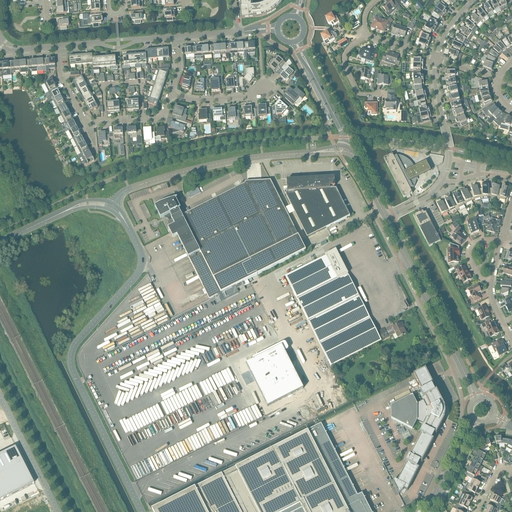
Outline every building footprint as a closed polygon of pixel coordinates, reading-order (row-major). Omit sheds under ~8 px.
[(241,19),(256,17),(262,17),(264,16),(267,15),(269,14),(272,12),(275,10),(277,8),(280,6),(280,5),(283,2),(283,0),(269,0),(268,1),(267,2),(265,3),(261,5),(259,6),(256,6),(251,7),(251,3),(251,0),(239,0),(240,4),(241,4),(241,7),(240,7),(241,19)] [(389,0),(388,0),(381,6),(387,12),(385,13),(388,17),(391,14),(397,9),(400,7),(399,6),(395,1),(392,3),(390,1),(389,0)] [(487,4),(493,12),(495,11),(496,13),(501,11),(499,8),(494,0),(491,2),(492,3),(490,4),(491,5),(489,6),(487,4)] [(494,0),(499,8),(501,11),(508,8),(507,5),(504,0),(498,0),(499,0),(496,2),(494,0)] [(419,1),(416,3),(422,10),(424,7),(419,1)] [(442,3),(436,10),(444,15),(447,12),(446,12),(446,10),(447,8),(442,3)] [(480,9),(486,17),(488,19),(495,15),(493,12),(487,4),(484,7),(485,8),(483,8),(484,9),(482,11),(480,9)] [(173,21),(173,20),(173,18),(175,18),(175,12),(176,12),(176,9),(163,10),(163,13),(164,13),(165,19),(167,18),(167,22),(173,21)] [(474,15),(473,15),(481,22),(483,24),(486,22),(489,19),(488,19),(486,17),(480,9),(477,12),(478,13),(477,14),(478,15),(475,16),(474,15)] [(436,10),(431,17),(438,21),(439,18),(440,19),(441,18),(442,19),(444,15),(436,10)] [(141,24),(141,23),(140,21),(142,20),(142,15),(143,15),(143,11),(130,12),(130,16),(132,16),(132,21),(135,21),(135,24),(141,24)] [(92,24),(93,27),(93,28),(99,27),(99,26),(98,24),(101,24),(100,18),(102,18),(101,15),(89,16),(89,14),(82,14),(83,20),(88,19),(88,25),(92,24)] [(334,14),(332,15),(326,19),(329,25),(331,24),(332,27),(339,23),(334,14)] [(468,21),(467,21),(475,27),(481,22),(473,15),(474,15),(471,18),(472,19),(471,20),(472,20),(470,22),(468,21)] [(66,30),(66,29),(66,27),(68,26),(68,21),(69,21),(69,17),(56,18),(56,22),(57,22),(58,27),(60,27),(60,30),(66,30)] [(431,17),(427,24),(436,29),(438,25),(437,25),(437,24),(436,23),(438,21),(431,17)] [(391,23),(388,20),(387,22),(375,18),(372,28),(384,32),(385,29),(389,30),(391,24),(391,23)] [(412,30),(416,22),(412,18),(407,28),(412,30)] [(462,28),(470,33),(473,35),(474,33),(478,29),(475,27),(467,21),(468,21),(465,24),(466,25),(465,26),(466,27),(464,29),(462,28)] [(427,24),(423,32),(430,35),(431,32),(432,33),(433,32),(434,32),(436,29),(427,24)] [(395,36),(397,36),(399,37),(400,36),(404,37),(407,29),(394,25),(391,34),(392,34),(392,35),(395,36)] [(457,35),(466,40),(467,38),(470,39),(473,35),(470,33),(462,28),(460,31),(461,32),(460,33),(461,34),(460,36),(457,35)] [(423,32),(420,40),(429,43),(431,39),(430,39),(430,38),(429,37),(430,35),(423,32)] [(321,36),(324,42),(326,45),(337,38),(337,37),(336,36),(336,35),(335,35),(335,34),(334,34),(332,35),(331,33),(328,35),(327,33),(321,36)] [(453,42),(462,46),(463,44),(466,46),(469,41),(466,40),(457,35),(456,38),(457,39),(456,40),(457,41),(455,43),(453,42)] [(504,37),(498,40),(499,42),(506,50),(510,47),(505,40),(504,37)] [(251,43),(246,43),(247,54),(250,54),(255,53),(255,50),(254,40),(251,40),(251,43)] [(428,47),(429,43),(420,40),(417,48),(424,50),(425,47),(426,48),(427,46),(428,47)] [(233,44),(228,45),(229,54),(232,54),(238,53),(237,41),(233,42),(233,44)] [(240,41),(237,41),(238,53),(243,53),(244,63),(247,62),(247,54),(246,43),(241,44),(240,41)] [(223,42),(219,43),(220,55),(226,54),(226,59),(229,59),(229,54),(228,45),(223,45),(223,42)] [(450,50),(459,53),(460,51),(463,53),(465,48),(462,46),(453,42),(452,46),(453,47),(452,48),(453,48),(452,51),(450,50)] [(499,42),(494,46),(495,47),(502,53),(506,50),(499,42)] [(216,46),(211,46),(211,53),(214,53),(214,55),(220,55),(219,43),(216,43),(216,46)] [(199,47),(194,48),(194,54),(195,60),(203,60),(203,56),(202,44),(198,44),(199,47)] [(206,44),(202,44),(203,56),(212,55),(211,53),(211,46),(206,47),(206,44)] [(188,45),(184,45),(185,55),(194,55),(194,57),(194,48),(188,48),(188,45)] [(361,50),(359,55),(362,56),(361,59),(362,59),(361,62),(364,63),(366,60),(368,60),(372,62),(372,61),(373,57),(374,54),(376,50),(372,49),(366,47),(365,51),(361,50)] [(489,50),(498,57),(502,53),(495,47),(493,50),(490,48),(489,50)] [(450,50),(449,54),(450,54),(449,56),(450,56),(449,59),(459,62),(462,54),(459,53),(450,50),(449,50),(450,50)] [(488,50),(485,55),(495,61),(498,57),(489,50),(488,50)] [(384,54),(382,61),(398,66),(400,60),(398,59),(398,57),(388,53),(387,55),(384,54)] [(270,66),(270,68),(273,71),(274,72),(275,71),(276,70),(280,66),(282,68),(286,64),(284,61),(278,57),(276,55),(274,60),(274,59),(273,60),(270,66)] [(482,61),(493,65),(495,61),(485,55),(483,59),(482,61)] [(50,59),(45,59),(46,71),(46,72),(49,72),(49,69),(50,69),(55,69),(55,65),(54,65),(53,56),(50,56),(50,59)] [(116,56),(110,57),(110,67),(111,70),(118,69),(117,64),(116,64),(116,57),(116,56)] [(414,56),(413,64),(423,65),(423,61),(422,61),(422,60),(418,59),(418,58),(414,56)] [(33,60),(27,61),(28,68),(28,70),(31,70),(31,72),(37,72),(36,57),(32,58),(33,60)] [(39,57),(36,57),(37,72),(46,71),(45,59),(40,60),(39,57)] [(22,58),(18,59),(19,71),(20,73),(29,73),(28,70),(28,68),(27,61),(22,61),(22,58)] [(15,62),(10,62),(11,74),(14,73),(14,71),(19,71),(18,59),(15,59),(15,62)] [(5,60),(1,60),(3,77),(3,80),(11,79),(11,76),(11,74),(10,62),(5,63),(5,60)] [(482,61),(485,62),(482,69),(489,72),(490,71),(491,71),(492,68),(493,65),(482,61)] [(284,71),(280,76),(283,80),(285,81),(287,78),(288,78),(289,78),(293,74),(292,74),(294,72),(291,70),(292,69),(286,64),(282,68),(281,69),(284,71)] [(413,64),(413,73),(420,73),(420,70),(421,70),(422,69),(423,69),(423,65),(413,64)] [(371,72),(372,68),(363,67),(362,70),(359,70),(359,72),(362,73),(361,74),(360,74),(360,79),(365,80),(365,79),(369,79),(370,71),(371,72)] [(159,71),(157,76),(166,79),(169,72),(169,70),(169,69),(160,70),(160,71),(159,70),(159,71)] [(239,78),(240,87),(243,87),(247,82),(249,84),(253,79),(254,77),(254,75),(254,69),(248,69),(246,69),(246,74),(247,75),(244,79),(242,77),(239,78)] [(381,75),(379,75),(379,71),(375,71),(375,79),(378,79),(378,85),(383,85),(383,86),(388,86),(388,76),(381,76),(381,75)] [(445,71),(445,75),(446,75),(446,77),(445,77),(445,81),(455,79),(455,77),(458,77),(458,72),(455,72),(455,71),(445,71)] [(420,73),(413,73),(414,81),(423,80),(423,77),(422,77),(422,75),(420,75),(420,73)] [(210,83),(211,83),(211,91),(220,90),(220,87),(223,87),(222,74),(217,75),(216,79),(216,78),(214,79),(212,80),(210,80),(211,83),(210,83)] [(157,76),(155,82),(165,85),(165,83),(166,79),(157,76)] [(184,77),(181,88),(189,90),(190,86),(192,87),(192,88),(193,88),(194,79),(191,79),(191,78),(189,77),(189,78),(184,76),(184,77)] [(238,87),(238,81),(237,76),(230,76),(230,78),(229,79),(226,79),(227,90),(226,90),(232,90),(232,89),(231,89),(231,88),(234,88),(234,87),(238,87)] [(73,81),(76,86),(84,82),(82,77),(73,81)] [(47,83),(44,84),(47,90),(48,92),(57,88),(54,83),(57,82),(55,79),(54,79),(51,81),(47,83)] [(204,88),(208,88),(207,80),(200,79),(200,83),(197,83),(197,91),(203,91),(203,92),(204,92),(205,91),(205,90),(204,90),(204,88)] [(455,79),(445,81),(446,85),(447,86),(447,88),(447,89),(456,87),(456,84),(459,84),(458,79),(455,79)] [(482,79),(482,81),(478,82),(479,89),(488,88),(487,82),(486,82),(486,81),(482,79)] [(84,82),(76,86),(78,92),(87,87),(90,85),(88,80),(84,82)] [(423,80),(414,81),(415,90),(422,89),(422,86),(423,86),(422,84),(424,84),(423,80)] [(155,82),(153,87),(163,90),(165,85),(155,82)] [(90,92),(87,87),(78,92),(81,97),(90,92)] [(152,92),(160,95),(161,96),(163,90),(153,87),(152,92)] [(456,87),(447,89),(448,93),(449,92),(449,94),(450,94),(451,96),(448,96),(448,97),(458,94),(456,87)] [(45,94),(44,95),(45,97),(46,96),(48,100),(47,101),(48,102),(50,101),(52,100),(63,94),(62,91),(59,93),(57,88),(48,92),(45,94)] [(488,88),(479,89),(480,92),(477,94),(477,96),(489,93),(488,88)] [(293,92),(290,89),(285,94),(287,96),(285,99),(293,106),(300,98),(302,99),(305,96),(296,89),(293,92)] [(422,89),(415,90),(416,98),(426,96),(425,92),(424,92),(423,91),(422,91),(422,89)] [(81,97),(83,100),(84,102),(92,97),(90,92),(81,97)] [(159,101),(161,96),(160,95),(152,92),(150,98),(159,101)] [(479,102),(490,98),(489,93),(477,96),(478,100),(479,102)] [(63,94),(52,100),(53,101),(56,107),(53,108),(53,109),(56,108),(65,103),(62,99),(65,98),(63,94)] [(387,94),(388,94),(388,100),(385,100),(385,109),(389,109),(389,110),(396,110),(396,100),(395,100),(395,94),(387,94)] [(458,94),(448,97),(449,97),(450,100),(451,100),(451,101),(452,101),(453,104),(450,104),(460,102),(458,94)] [(426,96),(416,98),(418,106),(426,105),(425,102),(426,101),(426,100),(427,100),(426,96)] [(95,102),(92,97),(84,102),(86,107),(95,102)] [(127,112),(133,111),(132,98),(125,99),(125,102),(127,102),(127,112)] [(157,106),(159,101),(150,98),(148,103),(157,106)] [(492,102),(490,98),(479,102),(482,101),(483,104),(481,106),(482,108),(492,102)] [(275,107),(272,108),(273,119),(278,119),(278,115),(282,115),(287,110),(290,113),(293,109),(283,100),(281,103),(280,102),(279,101),(277,103),(275,105),(275,107)] [(89,112),(90,112),(98,107),(95,102),(86,107),(89,112)] [(460,102),(450,104),(452,108),(453,108),(453,109),(454,109),(455,111),(452,112),(452,113),(453,112),(462,109),(460,102)] [(65,103),(56,108),(61,115),(71,110),(70,107),(67,108),(65,103)] [(377,103),(372,103),(365,103),(365,109),(368,109),(368,112),(371,112),(371,115),(377,115),(377,103)] [(267,115),(271,115),(270,108),(266,109),(266,105),(258,106),(258,116),(267,116),(267,115)] [(426,105),(418,106),(420,115),(430,112),(429,109),(428,109),(427,108),(426,108),(426,105)] [(185,123),(191,125),(192,122),(186,120),(187,116),(182,114),(184,109),(181,108),(180,106),(178,107),(175,106),(173,115),(179,117),(178,120),(185,123)] [(256,118),(255,109),(252,109),(252,107),(249,107),(249,106),(245,106),(245,107),(243,107),(243,116),(246,116),(247,117),(248,117),(249,117),(250,116),(252,116),(252,118),(256,118)] [(484,109),(482,110),(485,113),(486,115),(489,118),(490,118),(498,110),(494,106),(491,110),(489,106),(484,109)] [(215,109),(213,110),(213,118),(219,117),(220,121),(223,121),(223,124),(226,124),(226,121),(225,114),(222,114),(222,110),(222,109),(218,109),(218,108),(215,108),(215,109)] [(235,108),(228,108),(229,119),(236,118),(236,120),(240,119),(239,111),(235,111),(235,108)] [(462,109),(453,112),(454,116),(455,116),(455,117),(454,117),(455,120),(464,117),(462,109)] [(71,110),(61,115),(65,123),(73,119),(70,114),(73,113),(71,110)] [(211,124),(210,115),(207,115),(206,110),(202,110),(199,110),(199,111),(199,114),(198,115),(199,121),(207,121),(207,124),(211,124)] [(498,110),(490,118),(490,119),(490,118),(493,121),(498,126),(499,126),(502,119),(499,117),(502,114),(498,110)] [(420,115),(416,116),(417,117),(418,123),(420,122),(420,123),(421,123),(422,123),(425,122),(430,121),(431,121),(430,118),(429,117),(431,116),(430,112),(420,115)] [(464,117),(455,120),(457,124),(458,124),(458,125),(459,124),(461,127),(467,124),(464,117)] [(502,119),(499,126),(501,126),(500,129),(507,130),(507,129),(509,130),(510,126),(511,119),(511,118),(507,117),(506,121),(502,119)] [(65,123),(64,124),(68,131),(69,131),(79,125),(78,122),(75,123),(73,119),(65,123)] [(185,123),(178,120),(177,124),(171,122),(168,128),(174,130),(174,133),(179,132),(184,133),(185,131),(185,130),(185,129),(186,127),(191,129),(192,125),(191,125),(185,123)] [(69,131),(66,132),(70,140),(73,139),(81,134),(78,130),(81,129),(79,125),(69,131)] [(157,137),(155,137),(155,141),(161,141),(161,139),(170,139),(169,132),(165,133),(164,127),(160,128),(156,129),(157,137)] [(136,131),(136,128),(127,128),(128,144),(133,143),(132,138),(137,138),(137,145),(142,144),(142,136),(141,130),(136,131)] [(155,141),(155,137),(154,137),(154,133),(151,133),(151,130),(148,130),(148,129),(147,129),(147,128),(144,128),(144,129),(144,141),(149,141),(150,145),(155,144),(155,141)] [(109,133),(109,135),(109,139),(114,138),(114,140),(120,139),(120,138),(123,138),(123,129),(114,129),(114,132),(109,133)] [(110,145),(109,139),(109,135),(106,135),(106,132),(99,133),(99,138),(98,138),(99,146),(103,146),(102,142),(106,142),(106,145),(110,145)] [(81,134),(73,139),(77,146),(87,141),(86,138),(83,139),(81,134)] [(87,141),(77,146),(81,154),(89,150),(86,145),(89,144),(87,141)] [(89,150),(81,154),(86,165),(94,161),(91,155),(89,150)] [(396,155),(396,156),(394,158),(392,154),(384,159),(386,163),(404,198),(412,194),(410,189),(412,187),(413,188),(414,188),(414,186),(415,185),(416,183),(416,181),(416,178),(431,170),(426,161),(414,167),(414,166),(413,165),(411,163),(410,161),(408,160),(407,159),(405,158),(404,157),(402,156),(400,156),(398,155),(396,155)] [(313,178),(307,179),(307,190),(308,190),(327,228),(350,216),(350,217),(350,216),(336,189),(335,189),(330,189),(330,187),(335,186),(335,177),(330,177),(327,178),(326,178),(325,178),(324,178),(323,177),(322,177),(321,177),(320,177),(319,177),(318,177),(317,178),(316,178),(315,179),(314,179),(313,178)] [(289,191),(284,192),(307,238),(327,228),(308,190),(307,190),(307,179),(304,179),(304,180),(302,179),(300,179),(298,178),(297,178),(295,179),(293,180),(291,180),(287,180),(287,185),(288,184),(289,191)] [(158,205),(155,206),(161,218),(164,216),(165,217),(165,218),(166,218),(167,218),(167,219),(168,219),(168,220),(169,220),(170,222),(168,223),(169,224),(171,227),(168,228),(170,233),(172,237),(173,238),(177,236),(188,258),(207,295),(209,299),(222,293),(225,300),(239,293),(245,290),(244,286),(242,283),(248,280),(248,279),(289,259),(306,251),(300,239),(278,195),(270,181),(250,182),(241,182),(242,186),(182,216),(179,209),(181,208),(176,199),(177,199),(177,198),(174,199),(171,200),(168,201),(164,202),(161,203),(158,205)] [(482,191),(478,192),(480,198),(481,200),(489,200),(489,199),(489,197),(488,191),(488,189),(488,185),(486,185),(486,184),(482,184),(482,189),(482,191)] [(492,191),(488,191),(489,197),(491,197),(491,199),(497,200),(498,192),(499,187),(497,186),(497,185),(493,185),(492,191)] [(473,193),(469,195),(472,201),(474,200),(480,198),(478,192),(477,186),(475,187),(474,186),(471,187),(473,193)] [(498,192),(497,200),(499,200),(500,199),(505,200),(506,198),(507,198),(508,195),(507,195),(509,188),(506,188),(506,187),(503,186),(501,192),(498,192)] [(187,193),(189,198),(201,192),(199,187),(187,193)] [(464,190),(461,192),(463,198),(461,199),(464,205),(471,201),(472,201),(469,195),(466,190),(464,191),(464,190)] [(456,194),(452,196),(455,202),(453,203),(456,209),(455,209),(456,211),(460,209),(459,207),(464,205),(461,199),(458,194),(456,195),(456,194)] [(448,198),(444,200),(447,206),(445,207),(448,213),(455,209),(456,209),(453,203),(450,198),(448,199),(448,198)] [(440,202),(436,204),(440,211),(439,211),(441,216),(448,213),(445,207),(442,202),(440,203),(440,202)] [(429,247),(437,243),(440,241),(440,240),(442,239),(442,236),(441,233),(440,230),(439,230),(436,232),(426,212),(422,214),(421,212),(422,212),(421,212),(413,216),(429,247)] [(479,232),(478,227),(480,227),(480,226),(484,226),(483,216),(478,216),(478,219),(474,219),(467,221),(468,225),(470,232),(469,232),(470,235),(473,234),(479,232)] [(487,228),(487,231),(494,233),(496,227),(499,227),(501,221),(491,218),(490,222),(489,221),(488,224),(487,224),(486,228),(486,227),(487,228)] [(458,227),(454,233),(456,235),(454,239),(462,245),(466,239),(461,235),(463,231),(458,227)] [(459,256),(459,247),(450,243),(450,250),(447,250),(448,256),(448,262),(448,263),(459,262),(459,261),(459,258),(458,258),(458,256),(459,256)] [(326,256),(286,276),(329,362),(327,363),(329,367),(332,366),(381,341),(380,339),(387,335),(384,328),(376,332),(347,274),(348,273),(336,250),(326,255),(326,256)] [(470,278),(471,278),(469,273),(468,273),(464,266),(460,268),(459,265),(453,268),(455,271),(457,270),(464,283),(471,279),(470,278)] [(511,265),(510,265),(509,268),(504,267),(503,274),(511,276),(511,275),(511,265)] [(501,282),(500,287),(502,287),(501,289),(501,294),(502,295),(504,294),(504,297),(508,295),(508,293),(508,290),(510,290),(510,288),(511,288),(511,283),(511,282),(511,279),(504,279),(504,282),(501,282)] [(387,289),(392,300),(403,295),(396,282),(388,286),(389,288),(387,289)] [(481,292),(478,285),(468,290),(471,296),(472,296),(475,302),(481,299),(478,293),(481,292)] [(482,320),(490,317),(488,313),(489,313),(487,310),(485,306),(480,308),(478,305),(473,307),(474,311),(477,309),(480,316),(479,316),(481,320),(482,320)] [(499,333),(494,323),(490,325),(489,322),(482,325),(483,329),(484,329),(486,332),(487,331),(491,338),(495,336),(498,335),(498,334),(499,333)] [(392,326),(386,329),(387,331),(389,336),(390,336),(395,334),(398,338),(407,333),(403,326),(402,323),(400,324),(393,327),(392,326)] [(494,341),(490,343),(491,345),(491,346),(494,351),(495,353),(496,352),(499,357),(507,352),(505,348),(506,347),(505,345),(502,340),(495,343),(494,341)] [(253,361),(246,364),(267,407),(303,389),(300,381),(284,350),(283,348),(282,347),(281,347),(280,347),(277,348),(273,350),(253,361)] [(432,385),(433,385),(434,385),(425,368),(419,371),(418,371),(418,372),(414,374),(422,390),(432,385)] [(391,406),(391,412),(445,412),(445,411),(444,411),(443,409),(443,407),(444,407),(445,407),(436,390),(435,391),(432,385),(422,390),(420,391),(421,393),(419,394),(423,401),(417,404),(412,395),(391,406)] [(236,429),(251,421),(248,416),(246,417),(245,414),(244,414),(242,411),(232,416),(233,419),(232,420),(236,429)] [(445,414),(445,412),(391,412),(391,418),(412,429),(417,420),(423,423),(419,431),(421,432),(420,433),(422,434),(432,439),(435,433),(436,434),(445,418),(444,417),(444,418),(443,417),(443,415),(444,414),(445,414)] [(144,419),(138,422),(140,426),(153,420),(152,416),(144,419)] [(156,508),(152,510),(152,511),(371,511),(362,493),(358,496),(348,478),(321,424),(272,449),(235,468),(193,489),(156,508)] [(406,462),(407,462),(408,462),(417,467),(419,464),(420,462),(421,462),(422,463),(434,439),(433,439),(433,440),(432,439),(422,434),(410,456),(409,455),(407,458),(406,462)] [(506,449),(510,441),(507,440),(505,440),(503,440),(501,440),(501,437),(499,437),(497,437),(495,438),(496,445),(499,444),(501,444),(504,444),(506,445),(507,445),(506,448),(506,449)] [(480,449),(478,451),(485,455),(482,453),(484,452),(485,451),(487,449),(489,448),(491,446),(488,440),(486,441),(485,442),(483,443),(484,445),(482,446),(481,448),(480,449)] [(15,446),(0,453),(0,500),(34,483),(30,477),(23,463),(15,446)] [(478,451),(475,457),(483,461),(485,455),(478,451)] [(475,457),(472,462),(480,466),(483,461),(475,457)] [(402,492),(404,494),(405,492),(406,490),(407,491),(419,468),(417,467),(408,462),(407,462),(397,481),(394,480),(393,482),(399,494),(400,493),(402,492)] [(472,462),(469,467),(477,471),(480,473),(483,467),(480,466),(472,462)] [(469,467),(467,473),(468,474),(474,477),(477,471),(469,467)] [(468,474),(467,477),(470,478),(467,483),(470,484),(478,488),(480,483),(477,481),(475,481),(477,478),(474,477),(468,474)] [(464,488),(463,491),(469,493),(470,491),(475,494),(478,488),(470,484),(467,483),(464,488)] [(462,493),(459,498),(462,500),(470,504),(473,499),(467,496),(469,493),(463,491),(462,493)] [(493,495),(490,500),(493,502),(495,503),(494,505),(499,508),(500,508),(500,506),(501,506),(503,501),(500,499),(499,498),(493,495)] [(459,498),(455,506),(461,509),(462,507),(467,509),(470,504),(462,500),(459,498)]
